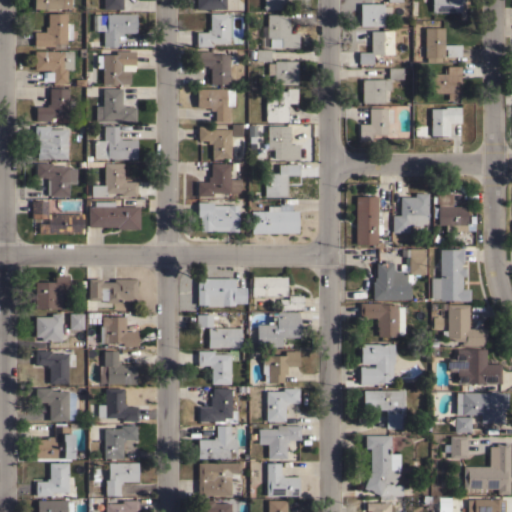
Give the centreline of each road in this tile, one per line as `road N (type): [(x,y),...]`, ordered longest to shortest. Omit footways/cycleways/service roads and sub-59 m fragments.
road 1 (residential): [(4,511),(6,0)]
road 2 (residential): [(166,0),(167,511)]
road 3 (residential): [(328,0),(328,511)]
road 4 (residential): [(0,257),(327,257)]
road 5 (residential): [(511,315),(491,242),(492,0)]
road 6 (residential): [(329,164),(511,164)]
